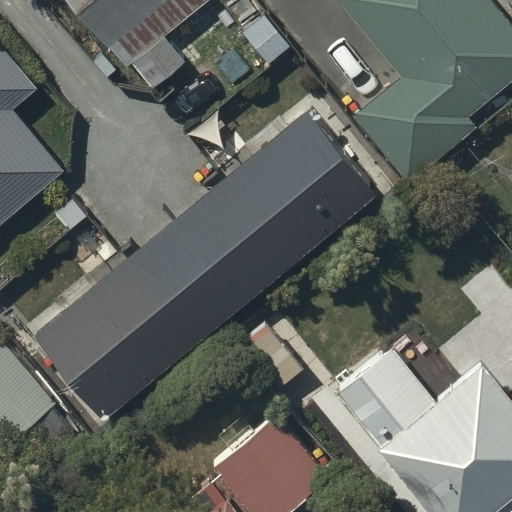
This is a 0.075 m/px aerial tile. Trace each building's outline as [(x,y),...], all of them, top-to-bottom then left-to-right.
[(209,0),(69,0),(126,69),(131,65),(154,92),(186,65),(164,39),(210,1),(209,0)] [(511,28),(488,0),(334,0),(401,79),(354,119),(411,187),(477,131),(468,121),(511,84),(511,28)] [(0,227),(63,174),(59,169),(62,167),(16,112),(41,91),(0,42),(0,227)] [(310,90),(30,318),(104,408),(384,181),(310,90)] [(0,416),(9,427),(54,390),(0,325),(0,416)] [(380,358),(361,359),(351,368),(350,380),(339,391),(340,398),(382,452),(378,455),(422,511),(511,511),(511,402),(481,363),(433,400),(395,352),(381,351),(380,358)] [(278,409),(217,460),(257,511),(280,511),(329,474),(278,409)] [(213,487),(179,511),(238,511),(232,504),(228,507),(213,487)]
